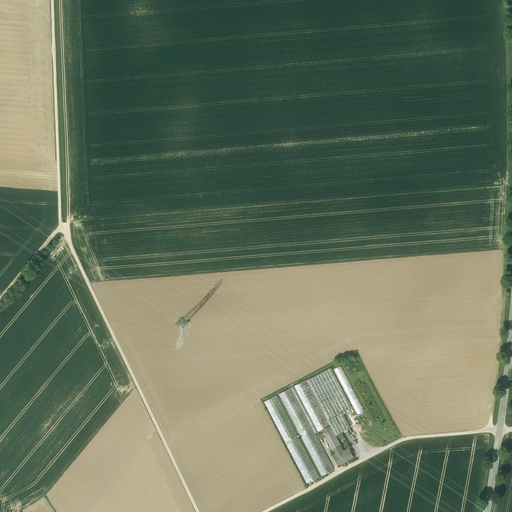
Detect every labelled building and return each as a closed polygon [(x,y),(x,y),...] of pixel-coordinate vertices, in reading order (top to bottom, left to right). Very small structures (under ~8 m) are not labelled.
[(341,365),(333,369),(357,415),(365,411),(341,365)] [(330,368),(306,380),(327,420),(342,413),(351,408),(330,368)] [(297,436),(276,396),(264,402),(307,484),(319,477),(298,438),(301,437),(321,476),(334,469),(315,433),(321,430),(329,425),(330,425),(327,420),(306,380),(279,394),(300,435),(297,436)] [(342,413),(327,420),(330,425),(329,425),(335,435),(350,427),(342,413)] [(335,435),(329,425),(321,430),(332,450),(340,445),(335,435)] [(343,451),(340,445),(332,450),(335,455),(333,456),(338,465),(353,457),(348,448),(343,451)]
